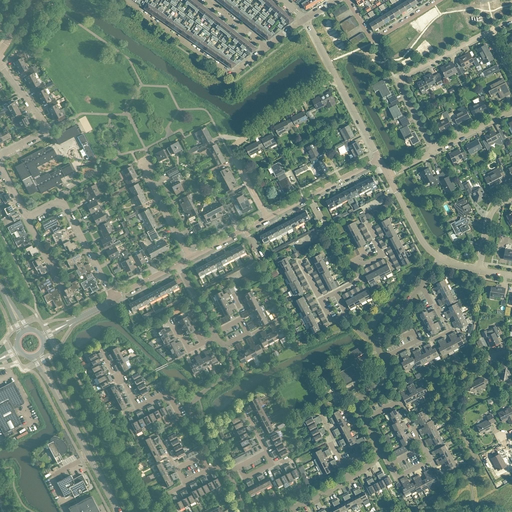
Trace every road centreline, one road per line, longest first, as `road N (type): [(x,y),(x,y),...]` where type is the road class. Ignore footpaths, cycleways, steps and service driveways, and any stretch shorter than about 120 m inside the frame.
road 1 (residential): [(267,219),(230,146),(335,76)]
road 2 (residential): [(431,149),(400,75),(489,30)]
road 3 (secondary): [(120,511),(39,354)]
road 4 (secondary): [(33,357),(116,511)]
road 5 (unclassified): [(124,0),(232,74),(265,49)]
road 6 (residential): [(114,299),(63,203),(25,215)]
road 7 (unclassified): [(0,155),(47,129),(0,64)]
road 8 (residential): [(346,0),(373,39),(439,0)]
